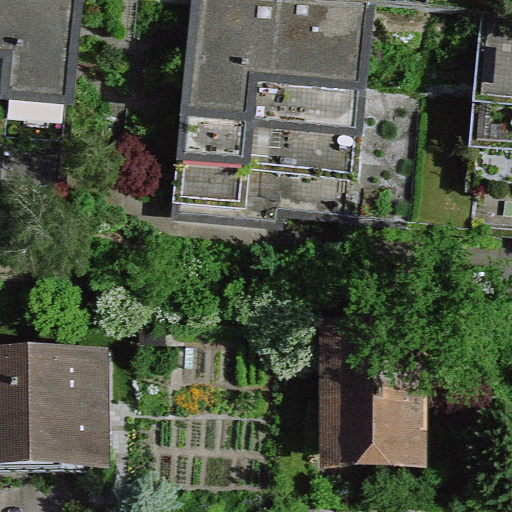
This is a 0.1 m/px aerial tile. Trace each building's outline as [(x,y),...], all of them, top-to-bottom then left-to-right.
[(73,0),(0,0),(0,141),(2,142),(0,165),(0,177),(57,183),(73,0)] [(374,4),(328,0),(191,0),(172,201),(354,218),(366,89),(374,4)] [(511,233),(511,28),(481,25),(474,100),(463,229),(511,233)] [(474,100),(366,89),(354,218),(463,229),(474,100)] [(321,328),(326,483),(432,479),(426,325),(321,328)] [(113,351),(0,354),(0,475),(117,471),(113,351)]
